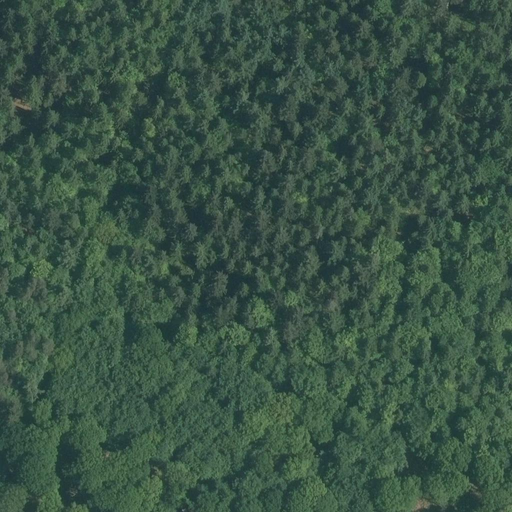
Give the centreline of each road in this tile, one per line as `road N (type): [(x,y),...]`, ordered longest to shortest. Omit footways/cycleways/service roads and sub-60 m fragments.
road 1 (track): [(173,0),(0,454)]
road 2 (track): [(0,270),(151,328)]
